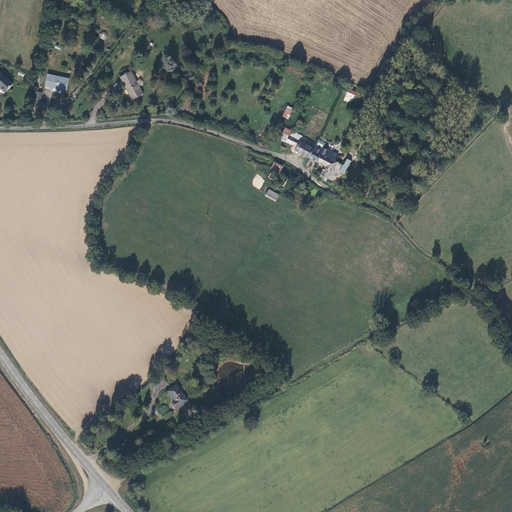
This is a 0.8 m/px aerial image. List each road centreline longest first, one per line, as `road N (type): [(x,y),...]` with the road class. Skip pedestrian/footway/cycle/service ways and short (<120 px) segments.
road 1 (residential): [(0,128),(169,121),(288,162),(358,202)]
road 2 (secondary): [(105,489),(0,354)]
road 3 (unknown): [(188,360),(78,456)]
